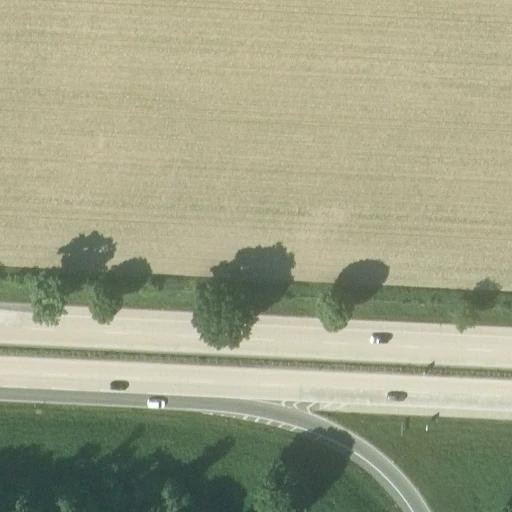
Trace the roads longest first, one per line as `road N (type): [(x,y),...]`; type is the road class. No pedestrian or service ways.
road 1 (motorway): [(511,354),(0,329)]
road 2 (motorway): [(0,375),(511,399)]
road 3 (motorway): [(0,386),(291,420),(354,446),(418,511)]
